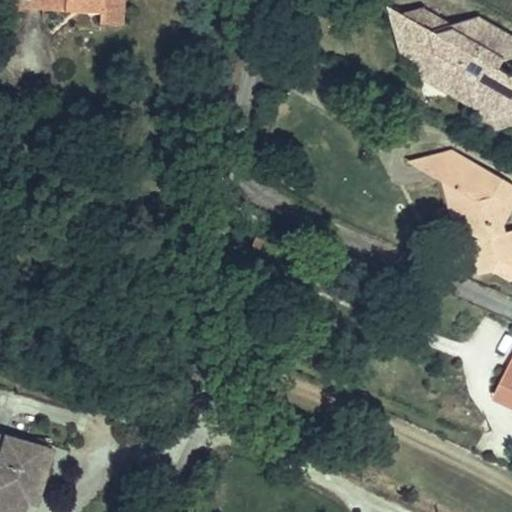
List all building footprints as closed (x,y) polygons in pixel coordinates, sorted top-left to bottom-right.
[(100,0),(101,3),(100,15),(124,18),(124,0),(100,0)] [(399,16),(391,34),(404,41),(398,57),(416,66),(422,83),(439,77),(446,96),(470,87),(482,122),(496,129),(511,122),(511,89),(507,75),(488,66),(489,59),(511,49),(511,35),(475,15),(450,26),(446,32),(436,36),(399,16)] [(511,182),(461,155),(441,160),(446,179),(452,183),(472,191),(477,220),(492,227),(494,235),(486,236),(480,246),(485,274),(503,270),(510,277),(511,276),(511,182)] [(446,179),(441,160),(420,165),(446,179)] [(472,191),(452,183),(458,218),(481,230),(486,236),(494,235),(492,227),(477,220),(472,191)] [(511,365),(497,398),(511,404),(511,365)] [(25,494),(39,449),(33,447),(35,440),(2,428),(0,435),(0,505),(16,511),(17,511),(23,493),(25,494)] [(32,496),(48,445),(35,440),(33,447),(39,449),(25,494),(32,496)]
